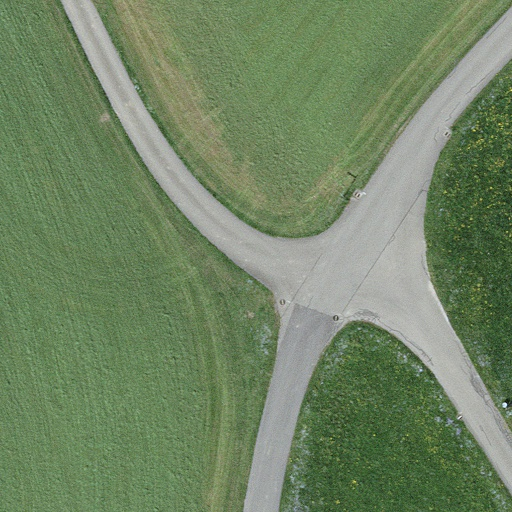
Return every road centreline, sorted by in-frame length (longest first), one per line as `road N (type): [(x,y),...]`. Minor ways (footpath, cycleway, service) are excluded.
road 1 (unclassified): [(356,240),(297,338),(262,511)]
road 2 (residential): [(511,467),(445,354),(356,240)]
road 3 (residential): [(356,240),(411,151),(511,30)]
